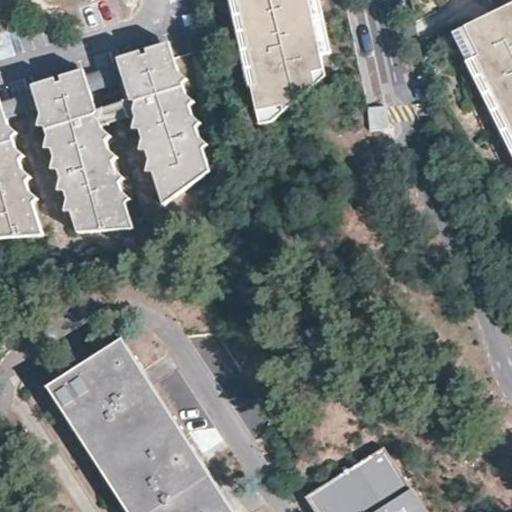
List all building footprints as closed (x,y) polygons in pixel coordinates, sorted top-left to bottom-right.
[(255,83),(262,81),(244,0),(236,0),(254,83),(255,83)] [(325,51),(314,0),(244,0),(262,81),(255,83),(261,108),(287,103),(288,108),(320,81),(318,68),(328,66),(325,51)] [(333,49),(322,0),(314,0),(325,51),(333,49)] [(511,1),(469,24),(483,52),(511,116),(511,1)] [(483,52),(469,24),(457,30),(471,58),(483,52)] [(169,42),(117,58),(133,109),(162,204),(207,172),(169,42)] [(511,116),(483,52),(471,58),(511,141),(511,116)] [(329,72),(328,66),(318,68),(320,81),(329,72)] [(30,84),(78,231),(130,228),(97,117),(83,69),(30,84)] [(287,103),(261,108),(263,121),(276,119),(288,108),(287,103)] [(369,108),(372,130),(389,128),(386,106),(369,108)] [(0,236),(43,236),(0,109),(0,236)] [(237,511),(125,338),(49,386),(129,511),(237,511)] [(426,511),(385,448),(308,497),(317,511),(426,511)]
